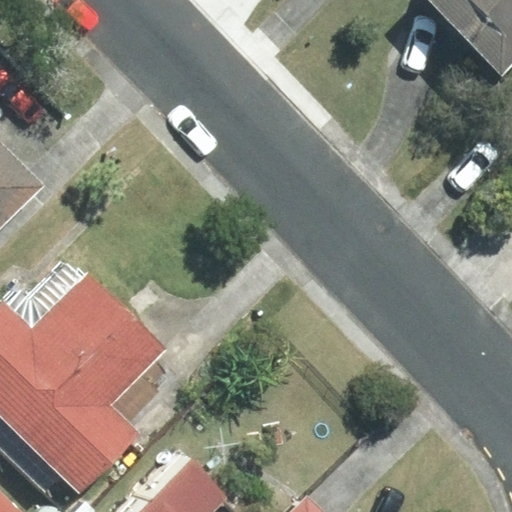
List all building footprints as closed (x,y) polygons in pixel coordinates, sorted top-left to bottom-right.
[(511,55),(511,0),(418,0),(495,74),(511,55)] [(0,211),(31,180),(0,149),(0,211)] [(47,475),(63,491),(124,431),(100,406),(159,348),(74,262),(15,320),(0,305),(0,460),(30,491),(47,475)] [(315,511),(294,491),(273,511),(196,511),(213,496),(169,453),(110,511),(315,511)] [(0,511),(16,511),(0,496),(0,511)]
